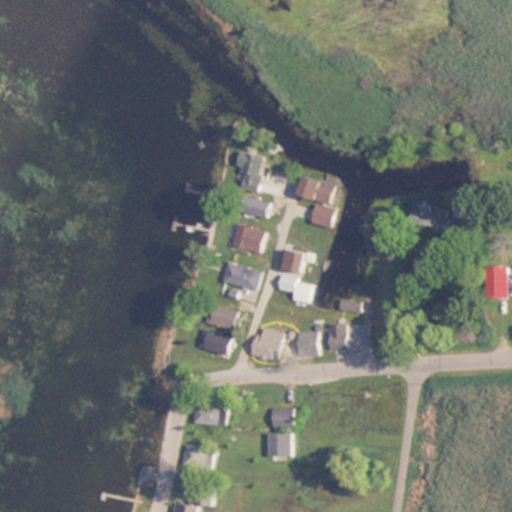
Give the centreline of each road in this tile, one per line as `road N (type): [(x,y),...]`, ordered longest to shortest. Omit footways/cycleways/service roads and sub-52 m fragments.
road 1 (secondary): [(209,377),(511,356)]
road 2 (residential): [(405,511),(428,361)]
road 3 (secondary): [(170,511),(183,418),(193,391),(209,377)]
